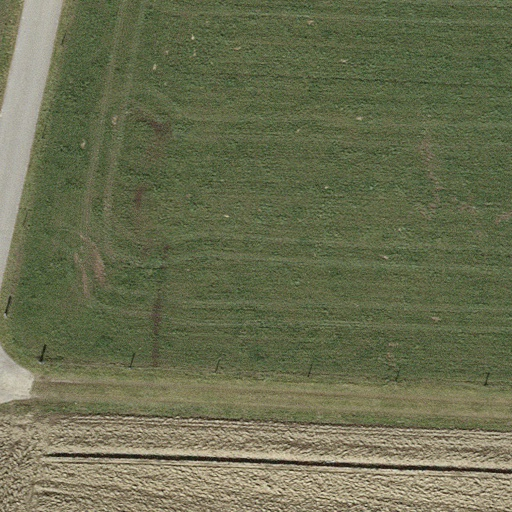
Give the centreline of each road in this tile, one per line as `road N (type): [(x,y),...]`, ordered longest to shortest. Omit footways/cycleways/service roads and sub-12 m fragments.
road 1 (track): [(0,388),(511,411)]
road 2 (unclassified): [(0,222),(47,0)]
